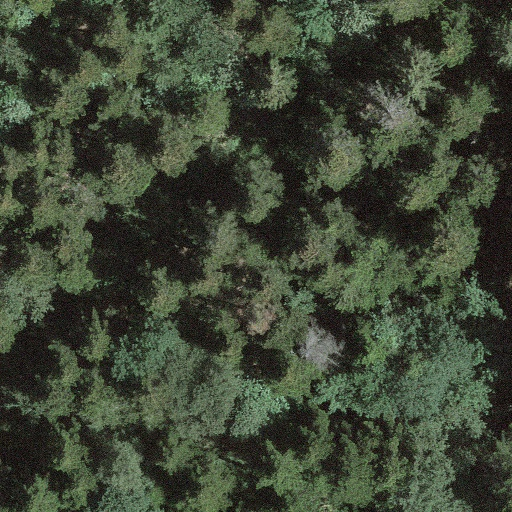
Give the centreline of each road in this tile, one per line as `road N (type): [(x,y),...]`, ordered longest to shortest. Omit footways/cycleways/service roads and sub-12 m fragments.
road 1 (track): [(0,373),(419,0)]
road 2 (track): [(0,409),(511,371)]
